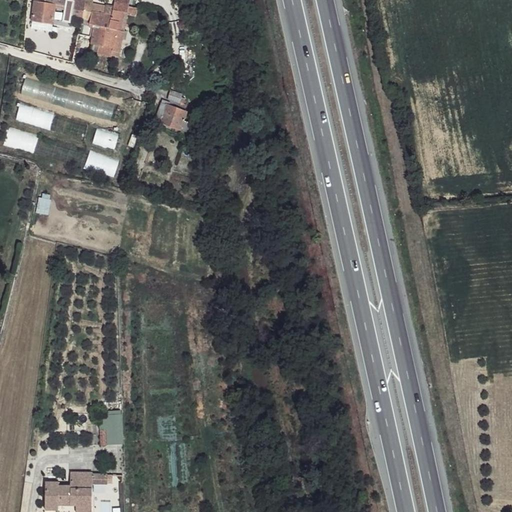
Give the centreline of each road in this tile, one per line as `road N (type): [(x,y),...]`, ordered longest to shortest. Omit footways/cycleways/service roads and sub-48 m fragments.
road 1 (motorway): [(292,0),(403,511)]
road 2 (motorway): [(435,511),(325,0)]
